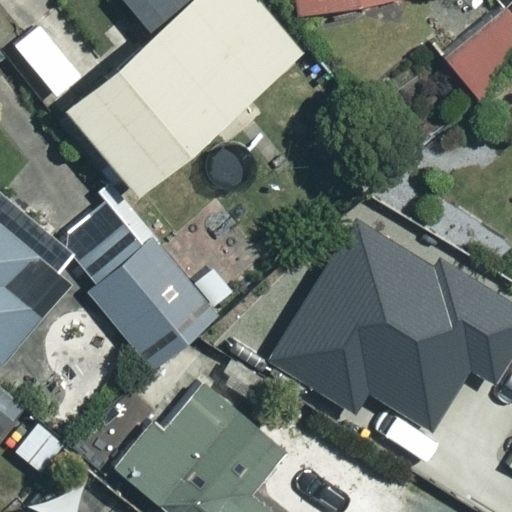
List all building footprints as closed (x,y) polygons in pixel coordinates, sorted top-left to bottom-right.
[(286,40),(254,0),(151,0),(44,85),(115,175),(286,40)] [(511,58),(511,22),(494,0),(483,0),(430,42),(469,92),(511,58)] [(41,255),(0,220),(0,351),(29,316),(119,391),(203,289),(90,196),(41,255)] [(447,378),(367,331),(329,394),(410,442),(447,378)] [(276,444),(194,372),(114,465),(168,511),(274,511),(277,509),(245,480),(276,444)] [(58,441),(28,413),(0,441),(0,446),(27,472),(58,441)] [(90,511),(98,502),(49,460),(19,495),(39,511),(90,511)]
